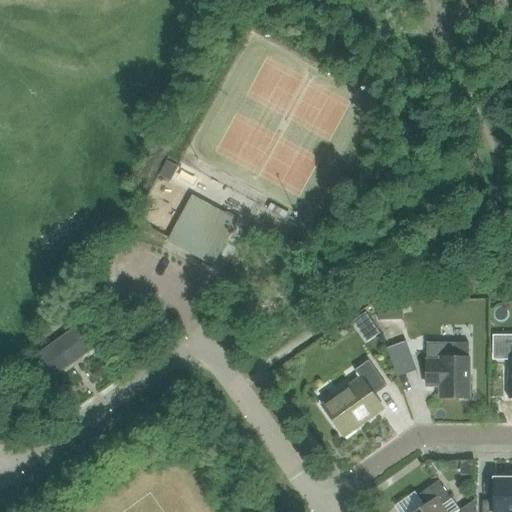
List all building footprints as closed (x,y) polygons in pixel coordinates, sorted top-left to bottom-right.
[(217,257),(224,244),(236,222),(192,198),(168,242),(203,261),(202,263),(209,267),(215,265),(219,258),(217,257)] [(39,358),(54,379),(91,354),(76,332),(39,358)] [(386,349),(397,378),(417,371),(406,342),(386,349)] [(440,398),(468,398),(468,359),(468,344),(452,344),(426,344),(426,387),(440,387),(440,398)] [(373,396),(386,387),(368,361),(354,371),(360,379),(321,406),(343,437),(362,424),(361,422),(381,407),(373,396)] [(207,511),(174,477),(158,492),(176,511),(207,511)] [(511,511),(511,479),(494,480),(494,501),(482,501),(481,511),(511,511)] [(459,511),(451,500),(438,482),(417,497),(424,507),(416,511),(458,511),(463,509),(462,509),(459,511)]
